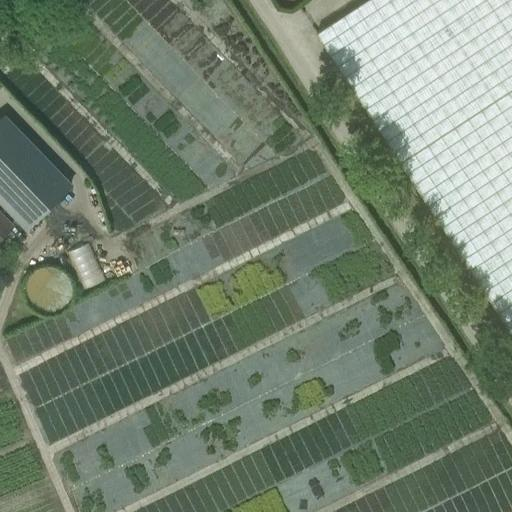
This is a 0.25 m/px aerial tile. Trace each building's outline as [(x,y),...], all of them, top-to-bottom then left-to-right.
[(511,0),(366,0),(316,33),(511,333),(511,0)] [(47,97),(64,79),(49,64),(32,82),(47,97)] [(70,185),(17,130),(4,115),(0,118),(0,204),(24,229),(70,185)] [(0,255),(2,254),(0,252),(0,237),(11,227),(0,214),(0,255)] [(115,242),(93,246),(101,284),(122,280),(115,242)] [(159,255),(142,258),(144,272),(161,270),(159,255)] [(98,277),(59,262),(44,299),(84,314),(98,277)]
